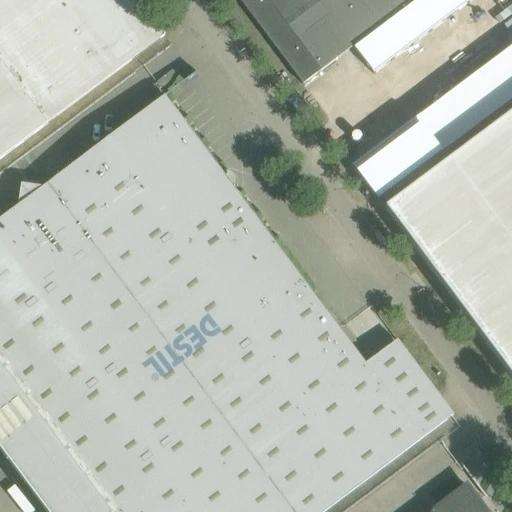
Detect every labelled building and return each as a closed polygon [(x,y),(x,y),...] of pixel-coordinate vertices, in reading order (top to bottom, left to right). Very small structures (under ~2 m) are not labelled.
[(165,36),(137,0),(0,0),(0,158),(164,36),(165,36)] [(238,0),(301,83),(303,85),(353,48),(372,33),(391,19),(410,5),(416,0),(238,0)] [(435,0),(416,0),(410,5),(429,31),(448,17),(435,0)] [(464,0),(435,0),(448,17),(467,3),(464,0)] [(410,5),(391,19),(411,45),(429,31),(410,5)] [(391,19),(372,33),(392,60),(411,45),(391,19)] [(372,33),(353,48),(373,74),(392,60),(372,33)] [(511,47),(499,57),(511,74),(511,47)] [(511,74),(499,57),(479,73),(505,108),(511,102),(511,74)] [(479,73),(458,89),(484,124),(505,108),(479,73)] [(458,89),(437,104),(463,139),(484,124),(458,89)] [(323,511),(453,415),(440,398),(434,390),(402,414),(165,96),(111,137),(43,188),(38,188),(38,187),(38,186),(37,185),(37,184),(36,183),(35,183),(33,182),(31,182),(30,183),(29,183),(28,184),(28,185),(28,186),(23,185),(21,185),(20,207),(0,221),(0,450),(46,511),(323,511)] [(437,104),(417,120),(442,155),(463,139),(437,104)] [(511,113),(385,208),(385,209),(511,378),(511,113)] [(417,120),(396,136),(422,170),(442,155),(417,120)] [(396,136),(375,151),(401,186),(422,170),(396,136)] [(375,151),(354,167),(380,201),(401,186),(375,151)] [(485,511),(466,486),(464,487),(465,488),(437,508),(437,509),(433,511),(485,511)]
